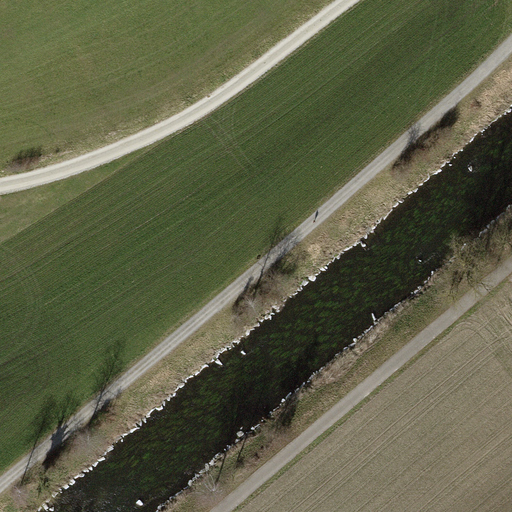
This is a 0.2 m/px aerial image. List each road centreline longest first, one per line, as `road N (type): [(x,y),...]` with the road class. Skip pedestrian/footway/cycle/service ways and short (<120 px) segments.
road 1 (track): [(0,487),(511,44)]
road 2 (track): [(0,190),(185,118),(350,0)]
road 3 (track): [(511,265),(216,511)]
